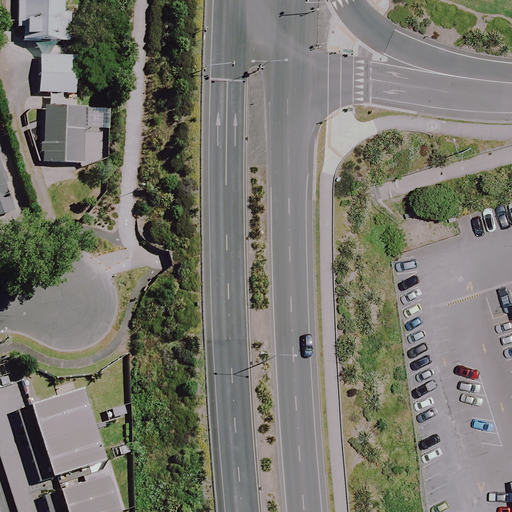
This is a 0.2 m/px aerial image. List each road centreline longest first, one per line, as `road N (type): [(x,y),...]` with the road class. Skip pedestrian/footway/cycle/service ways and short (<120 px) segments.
road 1 (primary): [(244,511),(228,334),(228,47)]
road 2 (primary): [(296,63),(299,419),(309,511)]
road 3 (residential): [(504,86),(447,92),(296,63)]
road 4 (primary): [(345,0),(376,34),(504,86)]
